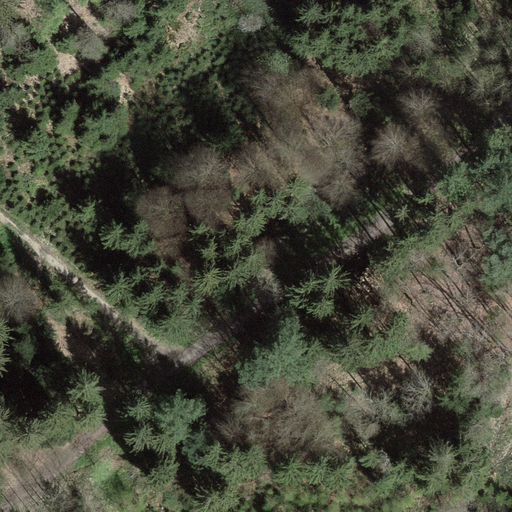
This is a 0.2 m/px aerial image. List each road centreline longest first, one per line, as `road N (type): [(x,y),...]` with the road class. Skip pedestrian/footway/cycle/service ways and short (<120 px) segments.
road 1 (track): [(439,175),(370,236),(172,364)]
road 2 (track): [(0,196),(172,364)]
road 3 (track): [(172,364),(0,504)]
